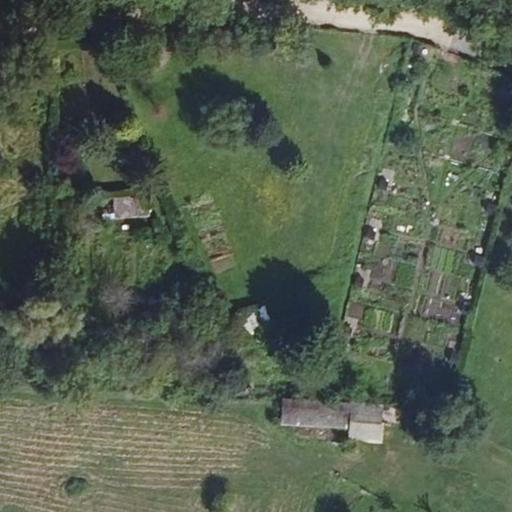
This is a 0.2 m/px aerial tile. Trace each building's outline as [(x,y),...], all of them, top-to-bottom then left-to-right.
[(297,43),(272,38),(270,53),(294,57),(297,43)] [(148,207),(143,181),(116,186),(120,212),(148,207)] [(256,340),(245,311),(232,316),(242,344),(256,340)] [(349,427),(352,403),(286,399),(284,423),(349,427)] [(391,405),(361,404),(360,419),(390,421),(391,405)] [(390,421),(360,419),(359,427),(389,428),(390,421)]
